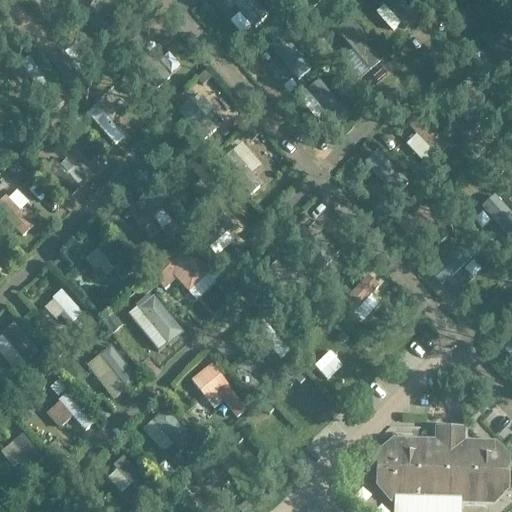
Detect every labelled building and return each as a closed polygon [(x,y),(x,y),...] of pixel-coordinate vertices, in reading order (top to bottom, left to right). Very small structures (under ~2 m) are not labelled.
[(63,0),(81,16),(91,5),(85,0),(63,0)] [(233,0),(236,2),(252,21),(261,13),(249,0),(233,0)] [(300,0),(297,3),(294,7),(304,18),(324,0),(300,0)] [(388,0),(387,1),(388,2),(399,15),(393,20),(399,27),(405,22),(414,34),(424,26),(402,0),(388,0)] [(430,11),(437,5),(431,0),(424,0),(422,2),(430,11)] [(342,50),(347,46),(352,42),(360,51),(369,63),(379,55),(350,20),(341,28),(343,30),(333,38),(342,50)] [(511,61),(511,38),(495,21),(484,31),(511,61)] [(111,44),(119,36),(112,29),(105,38),(111,44)] [(317,31),(311,36),(316,43),(322,38),(317,31)] [(298,69),(305,63),(307,62),(304,57),(283,32),(274,40),(298,69)] [(68,63),(57,49),(52,43),(41,52),(65,83),(76,74),(73,70),(75,68),(70,61),(68,63)] [(236,44),(228,51),(232,55),(240,49),(236,44)] [(29,57),(20,64),(41,93),(50,86),(29,57)] [(206,73),(197,81),(203,87),(212,79),(206,73)] [(136,90),(130,83),(123,89),(129,96),(136,90)] [(465,91),(465,92),(492,125),(502,117),(474,83),(465,91)] [(204,142),(215,132),(190,102),(178,112),(204,142)] [(125,139),(108,120),(97,107),(88,115),(116,147),(125,139)] [(0,134),(6,142),(17,133),(0,110),(0,134)] [(437,158),(451,146),(421,113),(407,126),(437,158)] [(496,124),(496,134),(506,134),(506,124),(496,124)] [(249,140),(257,133),(252,127),(244,134),(249,140)] [(261,187),(233,154),(222,163),(250,196),(261,187)] [(215,198),(227,187),(198,155),(187,166),(215,198)] [(403,167),(413,176),(419,170),(409,160),(403,167)] [(68,175),(74,169),(75,168),(67,161),(60,167),(54,161),(44,171),(71,199),(81,189),(79,187),(68,175)] [(462,205),(468,213),(483,201),(492,212),(504,228),(511,222),(485,187),(462,205)] [(148,193),(139,201),(163,230),(172,222),(148,193)] [(6,198),(0,204),(0,214),(24,238),(35,227),(6,198)] [(411,217),(412,218),(438,247),(449,238),(421,208),(411,217)] [(188,219),(195,225),(201,219),(195,212),(188,219)] [(264,232),(254,222),(221,254),(231,264),(264,232)] [(320,225),(307,236),(326,259),(340,248),(320,225)] [(96,250),(97,251),(114,272),(122,282),(134,272),(109,240),(96,250)] [(201,253),(195,259),(182,244),(150,275),(162,288),(173,278),(189,294),(211,274),(208,271),(214,266),(201,253)] [(277,246),(268,253),(275,262),(284,255),(277,246)] [(446,285),(461,270),(470,259),(462,251),(437,276),(446,285)] [(145,270),(152,264),(145,256),(137,262),(145,270)] [(271,268),(272,269),(293,295),(288,299),(293,304),(298,300),(298,301),(312,290),(285,257),(271,268)] [(126,284),(131,290),(139,283),(134,277),(126,284)] [(352,318),(354,316),(364,305),(380,288),(368,277),(340,307),(352,318)] [(53,300),(65,313),(61,317),(70,327),(73,323),(80,317),(83,315),(62,292),(53,300)] [(139,312),(168,348),(183,335),(154,299),(139,312)] [(450,312),(457,320),(462,316),(455,308),(450,312)] [(181,321),(196,342),(203,337),(189,316),(181,321)] [(263,322),(253,330),(272,352),(264,358),(272,367),(279,360),(288,352),(263,322)] [(2,337),(0,339),(0,355),(14,372),(24,363),(37,352),(17,328),(14,324),(1,336),(2,337)] [(338,337),(344,343),(348,339),(342,333),(338,337)] [(132,375),(108,347),(99,355),(123,384),(132,375)] [(62,356),(57,350),(51,356),(57,361),(62,356)] [(29,367),(36,375),(44,368),(37,360),(29,367)] [(76,374),(76,368),(72,363),(64,370),(71,379),(76,374)] [(199,378),(192,384),(206,402),(213,411),(222,403),(235,419),(244,412),(224,387),(226,386),(211,368),(199,378)] [(273,388),(282,379),(273,370),(264,379),(273,388)] [(55,376),(45,385),(73,420),(84,412),(55,376)] [(294,380),(300,385),(304,381),(299,376),(294,380)] [(269,416),(273,411),(269,406),(264,410),(269,416)] [(159,411),(146,422),(174,455),(187,445),(159,411)] [(44,460),(23,435),(13,444),(31,467),(33,469),(44,460)] [(237,435),(232,440),(238,445),(242,441),(237,435)] [(383,453),(382,488),(393,499),(394,499),(393,511),(460,511),(461,502),(491,503),(502,492),(503,462),(493,450),(471,450),(466,444),(395,442),(383,453)] [(124,458),(113,467),(145,501),(155,492),(124,458)] [(45,463),(37,469),(44,478),(52,473),(45,463)] [(207,511),(186,490),(177,498),(190,511),(207,511)] [(266,501),(270,505),(278,498),(274,493),(266,501)]
